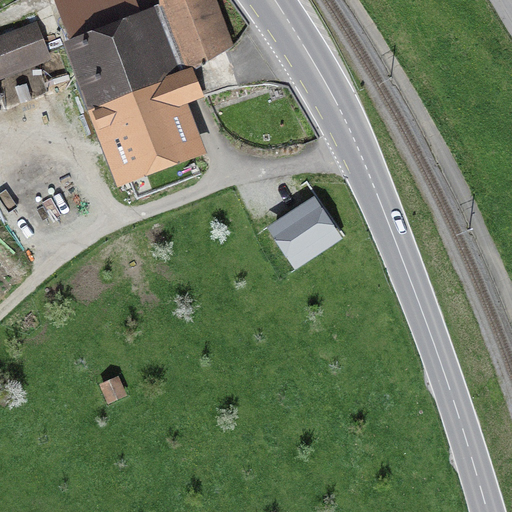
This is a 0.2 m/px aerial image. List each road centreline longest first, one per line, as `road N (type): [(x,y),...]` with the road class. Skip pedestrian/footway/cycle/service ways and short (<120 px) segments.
road 1 (secondary): [(483,511),(449,402),(343,135),(271,0)]
road 2 (track): [(343,135),(127,212),(53,262),(0,314)]
road 3 (unclassified): [(511,323),(442,163),(350,0)]
